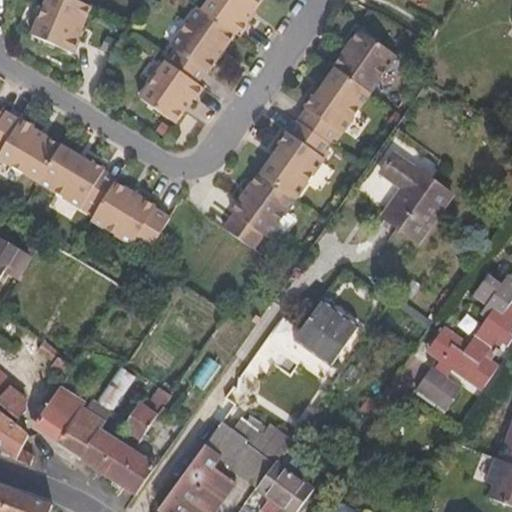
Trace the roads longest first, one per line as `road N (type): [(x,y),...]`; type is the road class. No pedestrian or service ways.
road 1 (residential): [(0,57),(193,177),(306,15),(305,0)]
road 2 (unknown): [(142,511),(277,303),(349,252)]
